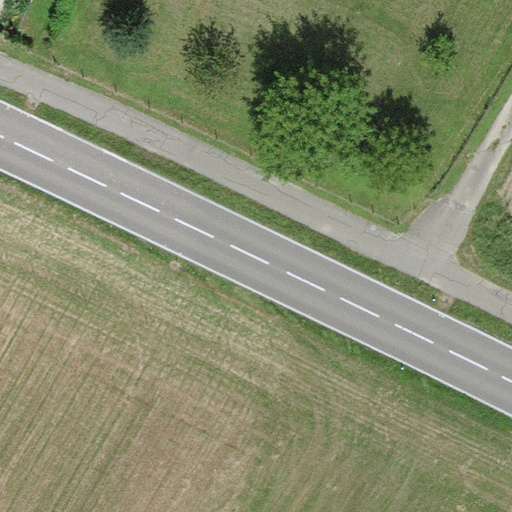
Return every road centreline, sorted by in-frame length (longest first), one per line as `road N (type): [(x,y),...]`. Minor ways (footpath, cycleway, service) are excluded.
road 1 (track): [(0,57),(511,307)]
road 2 (primary): [(511,378),(0,130)]
road 3 (track): [(426,263),(511,123)]
